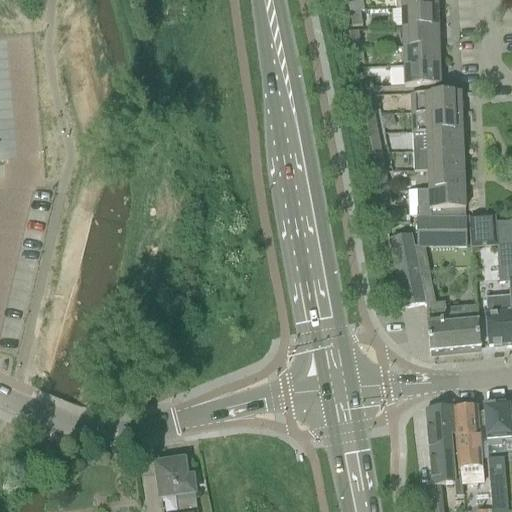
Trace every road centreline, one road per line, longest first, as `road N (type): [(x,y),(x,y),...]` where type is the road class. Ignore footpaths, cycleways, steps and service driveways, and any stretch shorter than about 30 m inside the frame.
road 1 (secondary): [(340,388),(265,0)]
road 2 (unclassified): [(71,427),(106,433),(175,426),(340,388)]
road 3 (secondary): [(361,511),(340,388)]
